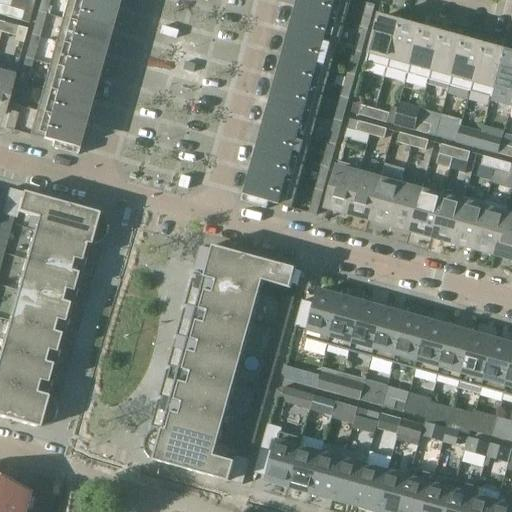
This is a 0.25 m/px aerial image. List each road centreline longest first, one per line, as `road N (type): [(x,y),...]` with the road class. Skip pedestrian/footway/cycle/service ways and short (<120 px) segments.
road 1 (residential): [(511,301),(200,212)]
road 2 (unknown): [(310,243),(284,375),(234,511)]
road 3 (residential): [(200,212),(253,0)]
road 4 (residential): [(96,183),(141,0)]
road 5 (residential): [(158,492),(0,451)]
